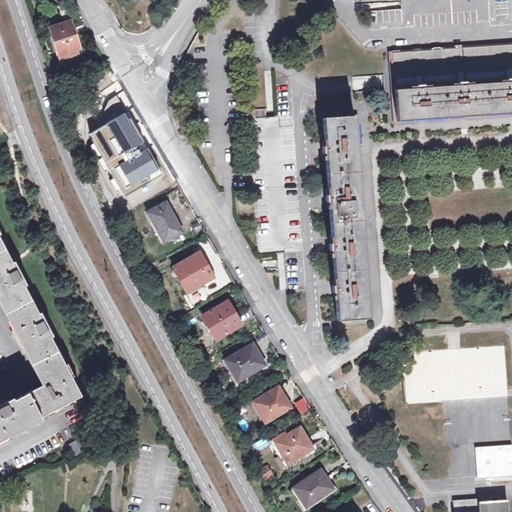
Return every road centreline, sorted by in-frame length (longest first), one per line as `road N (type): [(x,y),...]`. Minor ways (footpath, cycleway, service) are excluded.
road 1 (secondary): [(253,511),(92,213),(11,0)]
road 2 (unclassified): [(402,511),(131,76)]
road 3 (secondary): [(0,54),(67,229),(221,511)]
